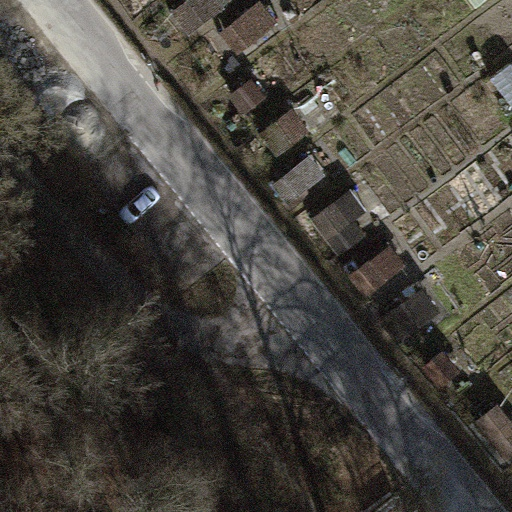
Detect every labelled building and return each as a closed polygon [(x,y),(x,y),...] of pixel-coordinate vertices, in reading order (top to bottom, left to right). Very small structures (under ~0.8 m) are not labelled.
[(246,0),(200,0),(187,10),(204,32),(246,0)] [(302,0),(288,0),(300,16),(309,9),(302,0)] [(470,0),(478,9),(488,0),(470,0)] [(275,33),(258,10),(216,41),(233,64),(275,33)] [(511,64),(500,74),(511,90),(511,64)] [(230,98),(244,115),(266,98),(252,81),(230,98)] [(317,137),(294,106),(246,142),(269,173),(317,137)] [(310,156),(273,186),(290,206),(327,176),(310,156)] [(373,218),(350,188),(307,220),(330,251),(373,218)] [(388,244),(351,277),(370,298),(407,266),(388,244)] [(438,311),(416,283),(374,314),(396,343),(438,311)] [(482,368),(458,335),(420,364),(445,396),(482,368)]
